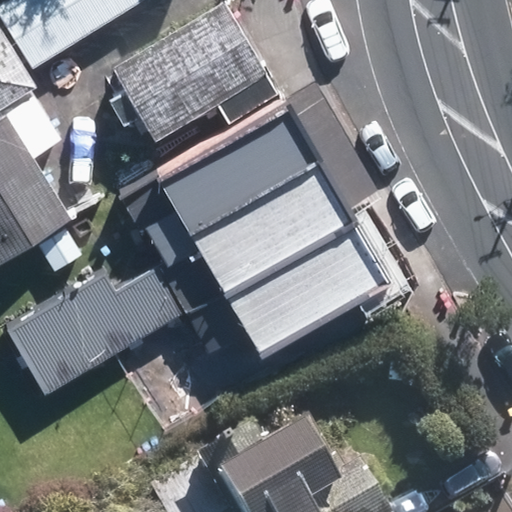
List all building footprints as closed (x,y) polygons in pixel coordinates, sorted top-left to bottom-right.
[(0,0),(0,2),(34,60),(132,0),(0,0)] [(155,133),(268,69),(228,0),(217,0),(113,59),(125,81),(109,91),(125,121),(143,111),(155,133)] [(0,255),(73,212),(36,150),(60,135),(31,87),(41,81),(3,18),(0,19),(0,255)] [(388,272),(287,95),(114,194),(134,228),(143,222),(164,259),(114,288),(103,269),(4,326),(42,391),(182,312),(205,352),(235,334),(246,354),(388,272)] [(256,412),(205,442),(246,511),(391,511),(396,509),(363,452),(349,459),(342,447),(338,450),(313,410),(271,436),(256,412)]
